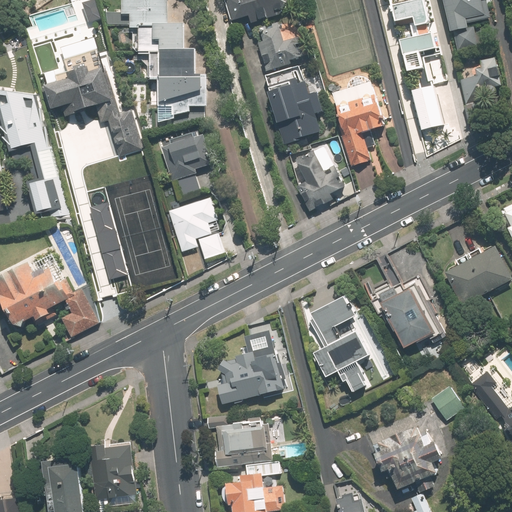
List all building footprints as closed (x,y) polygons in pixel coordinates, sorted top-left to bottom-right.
[(193,105),(211,105),(211,73),(201,73),(201,47),(189,47),(189,22),(172,22),(172,0),(125,0),(126,13),(133,13),(133,27),(142,27),(142,53),(153,53),(153,79),(162,79),(162,105),(176,105),(176,115),(193,111),(193,105)] [(289,2),(285,0),(226,0),(234,20),(251,14),(254,22),(280,13),(282,13),(281,8),(288,6),(290,5),(289,3),(289,2)] [(428,0),(414,0),(395,4),(400,26),(413,22),(416,36),(403,39),(407,54),(439,47),(435,31),(431,32),(429,22),(430,22),(432,21),(432,20),(432,18),(428,0)] [(447,0),(458,51),(480,46),(476,26),(471,27),(470,23),(493,18),(488,0),(447,0)] [(260,42),(269,70),(294,63),(293,59),(306,55),(305,49),(301,50),(300,43),(303,43),(301,37),(288,41),(282,21),(275,23),(276,26),(269,28),(269,25),(263,27),(267,40),(260,42)] [(133,108),(122,111),(120,106),(109,101),(117,99),(101,48),(67,59),(70,71),(58,75),(60,81),(44,86),(51,109),(64,106),(67,116),(79,112),(79,111),(90,107),(109,115),(108,116),(121,154),(145,147),(133,108)] [(482,76),(462,80),(468,104),(498,98),(496,86),(506,84),(502,65),(500,66),(498,57),(485,60),(486,66),(480,68),(482,76)] [(313,93),(309,80),(302,82),(300,77),(270,86),(279,118),(275,119),(279,131),(283,130),(287,143),(299,140),(298,138),(324,131),(319,113),(326,110),(321,91),(313,93)] [(374,80),(336,92),(345,123),(341,125),(353,165),(373,159),(369,147),(378,144),(373,129),(388,124),(385,116),(387,115),(383,100),(381,101),(374,80)] [(41,149),(50,147),(37,94),(0,89),(0,99),(14,156),(25,153),(40,212),(64,206),(57,177),(48,179),(41,149)] [(437,92),(415,97),(419,116),(441,111),(437,92)] [(484,102),(466,106),(470,123),(487,120),(484,102)] [(182,195),(201,189),(197,173),(199,172),(198,168),(215,163),(206,133),(164,146),(174,180),(177,179),(182,195)] [(317,149),(298,158),(309,180),(300,185),(312,210),(336,198),(334,193),(348,186),(345,180),(343,181),(341,177),(343,176),(340,169),(329,174),(317,149)] [(0,210),(8,210),(5,185),(0,185),(0,210)] [(169,211),(182,251),(197,245),(195,239),(212,233),(208,222),(219,219),(211,196),(169,211)] [(90,208),(110,279),(128,274),(108,203),(90,208)] [(199,240),(205,258),(225,252),(219,233),(199,240)] [(511,280),(511,270),(499,245),(448,273),(465,305),(511,280)] [(0,277),(0,285),(2,290),(0,292),(0,302),(2,305),(6,307),(11,306),(20,323),(28,318),(29,320),(34,317),(39,326),(59,315),(54,306),(67,300),(74,312),(64,318),(74,337),(102,322),(85,288),(73,294),(69,286),(67,288),(55,266),(40,274),(33,261),(0,277)] [(408,347),(439,332),(416,286),(403,292),(399,285),(384,293),(388,300),(385,301),(390,312),(385,314),(390,324),(393,322),(403,343),(406,342),(408,347)] [(360,314),(349,294),(313,312),(316,318),(312,320),(326,347),(317,351),(330,376),(341,370),(347,381),(350,379),(356,391),(369,385),(368,382),(371,380),(361,361),(374,354),(361,328),(343,338),(337,326),(360,314)] [(222,369),(223,370),(227,383),(221,385),(226,403),(288,388),(273,329),(248,335),(252,352),(239,355),(240,358),(231,360),(227,359),(226,362),(223,367),(222,369)] [(501,421),(506,417),(511,429),(511,405),(510,407),(494,387),(499,383),(489,371),(472,384),(501,421)] [(468,407),(453,385),(434,397),(448,420),(468,407)] [(217,446),(220,467),(276,460),(272,424),(266,425),(266,419),(264,419),(263,416),(251,418),(251,421),(231,423),(230,415),(209,417),(211,428),(219,427),(221,446),(217,446)] [(419,511),(433,511),(425,492),(424,493),(424,492),(439,485),(434,474),(442,471),(438,461),(448,456),(440,440),(437,441),(433,432),(426,435),(422,424),(374,444),(381,458),(371,462),(379,481),(388,477),(389,478),(397,475),(401,487),(393,491),(399,504),(413,498),(419,511)] [(141,502),(134,443),(109,446),(108,442),(101,443),(101,447),(93,448),(99,498),(110,497),(111,505),(141,502)] [(53,511),(88,511),(83,455),(48,459),(53,511)] [(283,473),(282,460),(248,464),(249,474),(242,474),(243,480),(230,482),(233,503),(235,503),(236,511),(266,511),(288,510),(285,485),(268,487),(266,475),(283,473)] [(367,511),(365,500),(357,501),(355,494),(339,497),(342,511),(367,511)] [(0,511),(23,511),(21,496),(0,498),(0,511)]
